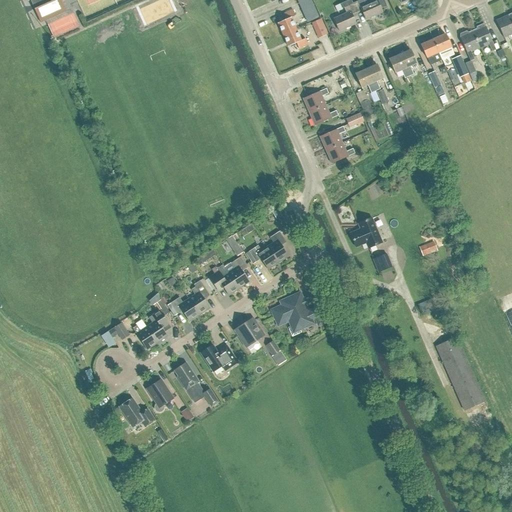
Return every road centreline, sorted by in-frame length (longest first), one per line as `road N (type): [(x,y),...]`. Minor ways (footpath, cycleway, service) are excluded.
road 1 (unclassified): [(433,511),(317,256)]
road 2 (residential): [(317,256),(133,375)]
road 3 (residential): [(272,89),(453,9)]
road 4 (unclassified): [(317,256),(301,216),(311,180),(272,89)]
